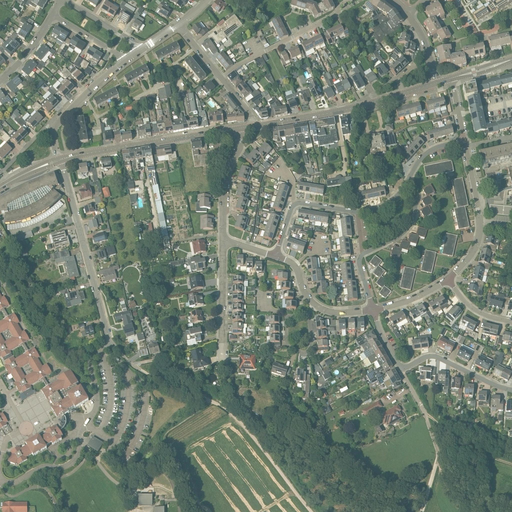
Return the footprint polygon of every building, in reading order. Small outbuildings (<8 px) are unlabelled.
[(37,7),(40,0),(28,0),(25,5),(28,7),(29,5),(35,9),(37,7)] [(43,0),(40,0),(37,7),(40,9),(37,14),(39,16),(47,2),(43,0)] [(186,2),(187,0),(174,0),(172,3),(181,8),(185,2),(186,2)] [(223,12),(227,7),(219,0),(212,8),(218,14),(221,10),(223,12)] [(332,0),(323,0),(323,2),(324,5),(320,6),(324,14),(334,9),(331,3),(332,0)] [(370,0),(365,3),(366,7),(369,6),(376,10),(382,1),(380,0),(375,0),(374,2),(371,0),(370,0)] [(493,3),(492,4),(496,10),(497,12),(503,8),(498,0),(493,3)] [(498,0),(503,8),(509,4),(505,0),(498,0)] [(387,4),(383,2),(382,1),(376,10),(372,13),(370,14),(371,14),(372,13),(373,16),(375,19),(382,14),(381,14),(382,12),(387,4)] [(108,14),(113,6),(107,2),(102,10),(108,14)] [(166,18),(170,12),(167,10),(169,7),(162,2),(158,9),(161,11),(159,14),(166,18)] [(316,6),(308,3),(305,11),(311,13),(314,19),(324,14),(320,6),(317,8),(316,6)] [(375,19),(376,20),(378,23),(395,10),(387,4),(382,12),(381,14),(382,14),(375,19)] [(444,17),(440,8),(438,4),(425,11),(430,21),(424,24),(431,37),(433,36),(437,34),(438,37),(441,43),(451,38),(446,29),(441,32),(435,19),(440,16),(441,19),(440,19),(441,21),(444,19),(443,17),(444,17)] [(492,4),(485,8),(489,14),(496,10),(492,4)] [(113,6),(108,14),(114,17),(119,9),(113,6)] [(484,6),(478,10),(483,18),(489,14),(485,8),(484,6)] [(124,7),(122,10),(121,13),(124,14),(120,21),(126,25),(131,18),(127,16),(130,11),(124,7)] [(395,10),(378,23),(379,25),(380,24),(380,25),(385,21),(387,24),(399,16),(395,10)] [(478,10),(472,14),(477,22),(483,18),(478,10)] [(217,45),(242,25),(234,15),(225,22),(228,26),(216,36),(213,33),(208,37),(211,39),(202,46),(206,51),(209,49),(213,55),(217,51),(212,44),(215,42),(217,45)] [(399,25),(403,22),(399,16),(387,24),(391,30),(399,25)] [(273,27),(281,23),(279,18),(271,22),(273,27)] [(26,24),(27,22),(22,19),(20,23),(24,25),(21,30),(28,34),(32,28),(26,24)] [(138,32),(142,25),(136,21),(131,28),(138,32)] [(402,29),(399,25),(391,30),(387,24),(385,21),(380,25),(372,30),(374,34),(372,35),(378,44),(402,29)] [(201,22),(198,25),(192,29),(197,35),(199,34),(201,37),(209,31),(206,28),(201,22)] [(276,32),(284,28),(281,23),(273,27),(276,32)] [(334,29),(338,37),(344,34),(345,37),(350,35),(346,28),(342,29),(341,26),(334,29)] [(57,40),(62,31),(56,28),(52,34),(50,38),(56,41),(57,40)] [(278,36),(286,32),(284,28),(276,32),(278,36)] [(335,38),(338,37),(334,29),(327,33),(327,34),(324,35),(329,46),(333,44),(333,43),(335,43),(336,41),(335,38)] [(25,40),(28,34),(21,30),(19,35),(14,32),(14,33),(12,31),(11,33),(13,34),(12,35),(16,39),(18,36),(25,40)] [(63,44),(66,38),(68,35),(62,31),(57,40),(63,44)] [(286,32),(278,36),(280,41),(288,37),(286,32)] [(400,39),(399,43),(402,44),(406,44),(408,45),(409,45),(410,38),(408,37),(409,35),(402,34),(401,40),(400,39)] [(14,41),(16,39),(12,35),(9,38),(13,42),(9,46),(15,51),(20,46),(14,41)] [(508,35),(488,39),(490,50),(511,45),(511,51),(511,39),(510,40),(509,35),(508,35)] [(315,38),(319,46),(324,44),(320,36),(315,38)] [(74,38),(68,47),(74,51),(80,42),(74,38)] [(315,49),(319,46),(315,38),(311,41),(315,49)] [(310,51),(315,49),(311,41),(306,43),(310,51)] [(5,51),(10,57),(15,51),(9,46),(5,42),(2,47),(0,48),(0,51),(2,54),(5,51)] [(80,42),(74,51),(75,49),(81,52),(85,45),(80,42)] [(305,53),(310,51),(306,43),(302,45),(305,53)] [(59,55),(65,45),(63,44),(62,46),(60,49),(57,53),(59,55)] [(176,44),(155,55),(159,62),(180,51),(176,44)] [(406,48),(405,54),(412,55),(412,53),(414,53),(415,46),(409,45),(408,45),(406,44),(405,48),(406,48)] [(68,47),(65,45),(59,55),(62,56),(68,47)] [(465,60),(486,55),(483,45),(463,50),(464,55),(450,57),(449,52),(454,52),(453,48),(451,49),(451,47),(436,50),(440,65),(451,63),(451,64),(452,69),(466,66),(466,64),(465,60)] [(53,55),(55,52),(51,49),(49,51),(44,46),(39,51),(45,56),(49,52),(53,55)] [(92,59),(97,52),(91,48),(86,55),(92,59)] [(292,50),(296,58),(301,56),(301,57),(304,56),(301,50),(299,51),(297,48),(292,50)] [(292,60),(296,58),(292,50),(288,52),(290,56),(287,57),(289,61),(289,62),(290,63),(293,61),(292,60)] [(42,61),(45,56),(39,51),(34,57),(40,62),(38,64),(43,67),(45,69),(47,66),(42,61)] [(383,61),(377,52),(376,51),(372,53),(376,59),(377,59),(379,62),(373,65),(376,70),(381,77),(387,73),(382,66),(380,63),(383,61)] [(92,59),(98,62),(103,56),(97,52),(92,59)] [(289,61),(287,57),(285,53),(281,56),(283,59),(280,61),(283,66),(290,63),(289,62),(289,61)] [(391,58),(402,70),(408,65),(408,64),(407,65),(402,58),(398,61),(397,59),(398,59),(393,54),(392,55),(391,53),(389,55),(391,58)] [(219,63),(226,58),(223,54),(216,59),(219,63)] [(222,67),(229,62),(226,58),(219,63),(222,67)] [(396,76),(402,70),(391,58),(396,63),(389,69),(396,76)] [(206,78),(191,59),(184,64),(200,83),(206,78)] [(89,64),(84,60),(80,66),(86,69),(89,64)] [(43,67),(38,64),(37,66),(31,61),(26,66),(33,72),(36,67),(40,70),(43,67)] [(229,62),(222,67),(226,71),(233,66),(229,62)] [(89,64),(86,69),(91,72),(94,67),(89,64)] [(29,76),(33,72),(26,66),(22,72),(27,77),(26,79),(30,83),(33,79),(29,76)] [(238,77),(245,71),(241,66),(227,78),(231,83),(238,77)] [(359,72),(360,73),(363,78),(365,76),(364,73),(362,71),(360,66),(357,67),(357,68),(359,72)] [(63,70),(69,77),(71,75),(73,76),(79,82),(84,78),(78,72),(77,69),(76,70),(74,67),(69,72),(65,68),(63,70)] [(124,78),(128,85),(149,74),(146,67),(124,78)] [(357,68),(353,69),(356,74),(351,77),(358,91),(365,87),(360,79),(363,78),(360,73),(357,68)] [(67,79),(69,77),(63,70),(61,72),(67,79)] [(376,80),(372,73),(366,77),(370,84),(376,80)] [(331,86),(328,80),(326,75),(323,76),(328,86),(322,89),(324,92),(328,100),(334,97),(330,89),(329,87),(331,86)] [(24,88),(28,85),(24,81),(22,83),(17,77),(12,82),(17,88),(21,84),(24,88)] [(242,83),(247,79),(244,77),(242,79),(241,78),(240,80),(239,78),(232,83),(236,88),(242,83)] [(344,91),(338,80),(339,81),(333,83),(331,77),(328,79),(329,80),(328,80),(331,86),(334,85),(335,86),(334,86),(338,95),(344,91)] [(338,80),(344,91),(350,89),(346,80),(343,82),(341,78),(338,80)] [(61,84),(69,92),(74,88),(68,82),(68,81),(65,79),(61,83),(61,84)] [(241,95),(252,86),(254,84),(251,81),(247,83),(248,84),(246,86),(244,84),(237,89),(241,95)] [(13,92),(17,88),(12,82),(6,87),(11,93),(9,94),(13,99),(16,96),(13,92)] [(209,94),(215,88),(210,82),(204,88),(206,91),(204,93),(206,95),(208,94),(209,94)] [(318,90),(315,82),(314,83),(312,84),(311,84),(313,90),(311,91),(315,100),(316,100),(317,101),(320,99),(321,98),(318,90)] [(64,97),(69,92),(61,84),(56,89),(58,91),(64,97)] [(481,108),(479,97),(478,94),(478,93),(477,85),(474,85),(474,86),(470,87),(470,88),(468,89),(467,87),(463,88),(465,100),(467,100),(470,115),(474,135),(485,133),(480,113),(482,112),(481,108)] [(252,86),(241,95),(245,100),(250,95),(253,98),(260,94),(257,90),(256,91),(252,86)] [(53,96),(55,94),(50,89),(48,91),(51,94),(45,100),(47,102),(48,102),(53,108),(58,103),(53,98),(54,97),(53,96)] [(309,89),(295,94),(296,99),(299,98),(301,106),(309,103),(308,101),(307,99),(308,99),(311,98),(309,92),(310,91),(309,89)] [(94,101),(97,108),(119,97),(115,90),(94,101)] [(0,91),(0,102),(4,99),(9,106),(13,103),(7,96),(5,97),(1,91),(0,91)] [(185,96),(189,114),(202,112),(200,104),(195,94),(185,96)] [(295,101),(294,101),(294,100),(296,99),(295,94),(285,97),(287,102),(290,110),(291,109),(291,110),(294,109),(294,108),(297,107),(295,101)] [(224,100),(229,106),(234,111),(239,107),(229,96),(224,100)] [(438,100),(440,109),(446,107),(444,98),(438,100)] [(267,113),(268,119),(272,118),(272,117),(275,117),(281,116),(280,109),(278,110),(274,104),(272,100),(268,103),(270,105),(270,107),(271,110),(270,110),(270,112),(267,113)] [(434,111),(440,109),(438,100),(432,102),(434,111)] [(43,107),(48,113),(53,108),(48,102),(47,102),(43,107)] [(280,109),(281,116),(287,115),(290,115),(288,110),(286,111),(286,107),(282,108),(278,102),(274,104),(276,106),(278,110),(280,109)] [(428,113),(434,111),(432,102),(426,103),(427,109),(424,110),(425,113),(428,112),(428,113)] [(425,113),(424,110),(421,111),(419,104),(413,105),(416,115),(422,113),(422,114),(425,113)] [(410,116),(416,115),(413,105),(408,107),(410,116)] [(229,106),(224,110),(226,114),(227,115),(236,114),(236,113),(234,111),(229,106)] [(268,119),(267,113),(266,110),(259,111),(255,107),(253,109),(261,120),(268,119)] [(405,118),(410,116),(408,107),(402,109),(405,118)] [(399,119),(405,118),(402,109),(396,110),(397,116),(398,118),(395,118),(396,121),(399,120),(399,119)] [(223,122),(222,113),(221,110),(217,110),(218,112),(208,113),(210,123),(215,122),(216,124),(223,122)] [(189,114),(189,118),(193,117),(193,120),(196,119),(197,128),(208,126),(206,116),(204,111),(202,112),(189,114)] [(32,118),(38,124),(43,119),(37,113),(32,118)] [(183,131),(189,130),(184,119),(185,118),(184,117),(182,117),(182,113),(179,114),(180,118),(180,119),(181,119),(183,131)] [(236,113),(236,114),(236,123),(245,122),(244,113),(240,114),(240,113),(236,113)] [(236,114),(227,115),(228,124),(236,123),(236,114)] [(38,124),(32,118),(30,116),(25,121),(21,118),(19,120),(24,125),(26,123),(27,124),(28,123),(33,128),(38,124)] [(173,133),(171,121),(171,118),(166,119),(165,116),(163,117),(163,119),(163,121),(164,125),(166,134),(173,133)] [(121,142),(120,131),(118,123),(117,117),(111,119),(111,122),(110,126),(111,131),(112,140),(113,140),(115,140),(116,143),(121,142)] [(22,128),(24,125),(19,120),(16,118),(15,119),(14,120),(22,128)] [(76,119),(80,143),(88,142),(84,118),(76,119)] [(144,128),(146,138),(152,137),(150,126),(148,118),(143,119),(144,127),(144,128)] [(184,119),(189,130),(197,128),(196,119),(193,120),(190,120),(190,122),(187,123),(185,118),(184,119)] [(348,126),(347,118),(339,119),(340,119),(343,136),(349,134),(348,127),(348,126)] [(180,119),(173,121),(171,121),(173,133),(183,131),(181,119),(180,119)] [(334,120),(314,123),(317,137),(319,137),(326,136),(324,131),(323,128),(329,127),(335,126),(334,120)] [(159,135),(166,134),(164,125),(163,121),(156,122),(157,126),(158,131),(158,130),(159,135)] [(153,136),(159,135),(158,130),(158,131),(157,126),(156,122),(150,123),(151,127),(153,136)] [(111,131),(110,126),(105,127),(104,127),(104,124),(101,124),(101,123),(100,123),(102,134),(105,134),(106,142),(112,140),(111,131)] [(315,143),(318,142),(317,137),(314,123),(309,124),(310,132),(312,132),(313,137),(315,143)] [(369,134),(371,143),(368,143),(370,153),(372,152),(372,155),(377,154),(377,153),(380,152),(381,153),(386,152),(385,147),(396,144),(396,143),(396,144),(392,124),(385,125),(386,131),(383,133),(382,131),(369,134)] [(308,134),(307,125),(300,126),(301,135),(302,136),(303,136),(305,143),(306,146),(312,144),(310,136),(308,134)] [(293,127),(295,138),(296,138),(299,144),(305,143),(303,136),(302,136),(301,135),(300,126),(293,127)] [(334,142),(337,142),(335,126),(329,127),(330,135),(318,138),(320,146),(334,144),(334,142)] [(445,128),(447,136),(453,134),(451,126),(445,128)] [(296,138),(295,138),(293,127),(284,128),(286,141),(288,151),(295,150),(295,148),(296,147),(296,145),(299,144),(296,138)] [(28,134),(22,128),(17,133),(22,139),(28,134)] [(138,139),(146,138),(144,128),(136,129),(138,139)] [(441,137),(447,136),(445,128),(439,130),(441,137)] [(280,139),(278,129),(273,130),(272,132),(273,140),(274,141),(277,141),(277,144),(276,144),(277,146),(274,147),(277,152),(280,150),(286,150),(285,146),(283,146),(281,143),(280,141),(280,139)] [(17,133),(15,132),(14,131),(9,136),(2,130),(0,131),(0,132),(3,136),(9,141),(11,139),(12,139),(17,144),(22,139),(17,133)] [(120,131),(121,142),(132,140),(131,133),(127,134),(125,134),(124,130),(120,131)] [(435,139),(441,137),(439,130),(433,131),(435,139)] [(429,141),(435,139),(433,131),(427,133),(424,134),(425,137),(427,136),(429,141)] [(5,144),(9,141),(3,136),(1,138),(5,141),(0,146),(0,148),(7,155),(12,150),(5,144)] [(413,143),(420,148),(424,143),(420,140),(422,138),(420,136),(418,138),(413,143)] [(207,149),(206,140),(191,143),(193,157),(197,156),(197,154),(199,154),(198,150),(202,150),(207,149)] [(415,153),(420,148),(413,143),(409,147),(415,153)] [(479,153),(482,164),(511,157),(511,143),(511,144),(511,146),(501,148),(501,147),(493,149),(493,150),(479,153)] [(261,149),(268,155),(272,150),(265,144),(261,149)] [(411,157),(415,153),(409,147),(405,152),(411,157)] [(148,172),(151,171),(153,179),(151,179),(152,187),(158,186),(155,171),(151,148),(141,150),(142,159),(145,159),(148,172)] [(163,149),(165,157),(165,161),(177,159),(176,153),(171,153),(170,148),(163,149)] [(158,158),(165,157),(163,149),(156,150),(157,156),(153,156),(154,163),(158,162),(158,158)] [(264,159),(268,155),(261,149),(257,153),(254,150),(254,151),(264,159)] [(141,150),(133,151),(136,165),(137,168),(137,172),(141,171),(140,164),(143,163),(142,159),(141,150)] [(133,165),(136,165),(133,151),(128,152),(130,162),(132,161),(133,165)] [(264,160),(264,159),(254,151),(250,155),(257,161),(258,161),(261,157),(264,160)] [(130,166),(130,162),(128,152),(122,153),(124,167),(125,167),(130,166)] [(407,162),(411,157),(405,152),(401,157),(404,160),(402,162),(404,164),(406,162),(407,162)] [(193,157),(195,168),(201,167),(210,165),(208,154),(197,156),(193,157)] [(253,166),(257,161),(250,155),(246,160),(253,166)] [(103,167),(104,170),(111,169),(110,160),(101,161),(102,167),(103,167)] [(444,162),(447,173),(454,172),(451,161),(444,162)] [(440,175),(447,173),(444,162),(437,164),(440,175)] [(433,176),(440,175),(437,164),(431,165),(433,176)] [(98,178),(96,169),(92,169),(92,168),(87,169),(86,165),(79,166),(81,175),(92,173),(93,177),(93,179),(98,178)] [(426,178),(433,176),(431,165),(423,167),(426,178)] [(489,181),(497,180),(495,170),(499,170),(498,165),(489,166),(490,168),(484,169),(485,174),(487,173),(489,181)] [(240,173),(249,176),(251,170),(242,167),(240,173)] [(247,182),(249,176),(240,173),(238,179),(247,182)] [(5,213),(5,223),(8,223),(11,223),(13,223),(17,222),(19,222),(22,221),(26,220),(30,218),(33,217),(36,216),(39,214),(41,213),(43,212),(45,211),(47,209),(51,207),(54,204),(56,201),(59,199),(61,196),(54,190),(59,189),(58,186),(59,186),(58,183),(58,184),(55,175),(49,177),(49,176),(41,179),(31,184),(30,183),(23,187),(13,192),(5,196),(6,196),(0,199),(0,214),(2,213),(5,213)] [(342,178),(341,177),(338,177),(338,179),(326,181),(327,187),(352,183),(351,177),(342,178)] [(453,188),(464,185),(462,178),(451,181),(453,188)] [(278,191),(287,194),(289,188),(287,188),(288,185),(280,182),(279,185),(280,185),(278,191)] [(238,191),(247,194),(249,189),(250,189),(251,186),(243,183),(242,186),(240,185),(238,191)] [(82,199),(92,196),(89,184),(81,186),(82,190),(79,191),(82,199)] [(429,195),(429,196),(435,192),(430,185),(422,189),(427,197),(429,195)] [(454,195),(465,192),(464,185),(453,188),(454,195)] [(104,197),(105,199),(110,197),(108,188),(102,189),(104,197)] [(378,189),(379,197),(386,196),(384,188),(378,189)] [(245,200),(247,194),(238,191),(236,197),(239,198),(248,201),(245,200)] [(285,200),(287,194),(278,191),(276,197),(285,200)] [(361,202),(367,200),(365,192),(359,193),(361,202)] [(456,202),(467,199),(465,192),(454,195),(456,202)] [(434,203),(429,196),(429,195),(427,197),(421,200),(425,207),(428,206),(434,203)] [(208,204),(208,196),(198,196),(198,201),(200,201),(200,208),(196,208),(196,212),(196,213),(206,213),(207,209),(210,209),(210,204),(208,204)] [(283,206),(285,200),(276,197),(275,203),(283,206)] [(246,207),(248,201),(239,198),(237,204),(246,207)] [(457,208),(465,207),(468,206),(467,199),(456,202),(457,208)] [(281,211),(283,206),(275,203),(273,209),(272,208),(271,211),(273,212),(274,209),(281,211)] [(244,212),(246,207),(237,204),(235,210),(244,212)] [(86,215),(94,213),(94,210),(96,210),(95,205),(84,208),(86,215)] [(432,213),(428,206),(425,207),(420,210),(424,218),(432,213)] [(455,216),(466,214),(465,207),(457,208),(454,209),(455,216)] [(267,220),(269,221),(277,224),(279,218),(278,217),(279,216),(279,214),(273,212),(271,211),(269,211),(267,217),(268,217),(267,220)] [(237,222),(245,225),(247,226),(249,220),(250,217),(241,214),(240,217),(239,217),(237,222)] [(323,214),(321,224),(321,227),(328,228),(328,224),(327,224),(329,215),(323,214)] [(457,223),(468,221),(466,214),(455,216),(457,223)] [(90,230),(98,228),(97,225),(102,224),(100,215),(93,217),(94,222),(89,223),(90,230)] [(211,225),(211,217),(200,217),(200,230),(213,230),(213,225),(211,225)] [(276,229),(277,224),(269,221),(267,226),(276,229)] [(468,221),(457,223),(458,230),(469,228),(468,221)] [(243,231),(245,225),(237,222),(235,228),(243,231)] [(274,235),(276,229),(267,226),(265,232),(274,235)] [(416,235),(419,236),(425,238),(427,230),(418,227),(416,235)] [(109,228),(105,229),(98,231),(100,235),(100,236),(93,238),(94,241),(93,241),(94,244),(94,245),(102,243),(106,242),(104,234),(110,232),(109,228)] [(66,237),(65,231),(59,233),(51,235),(55,249),(62,247),(70,245),(68,237),(66,237)] [(272,241),(274,235),(265,232),(263,238),(272,241)] [(419,236),(416,235),(410,234),(407,242),(410,243),(416,245),(419,236)] [(445,241),(455,243),(457,236),(446,234),(445,241)] [(291,250),(294,241),(295,238),(289,236),(285,248),(291,250)] [(489,248),(496,250),(497,250),(500,241),(496,240),(487,238),(485,244),(490,245),(489,248)] [(408,251),(409,247),(410,245),(410,243),(407,242),(402,240),(399,248),(402,249),(408,251)] [(194,254),(205,252),(204,245),(205,245),(204,241),(192,244),(194,254)] [(297,252),(300,243),(294,241),(291,250),(297,252)] [(454,250),(455,243),(445,241),(443,248),(454,250)] [(306,245),(300,243),(297,252),(303,254),(306,245)] [(107,260),(106,259),(107,259),(106,257),(116,254),(113,246),(111,246),(103,248),(104,252),(97,254),(99,261),(102,260),(103,262),(107,260)] [(402,249),(399,248),(393,246),(390,256),(399,259),(402,249)] [(452,257),(454,250),(443,248),(442,255),(452,257)] [(495,253),(496,250),(489,248),(489,251),(482,250),(481,256),(490,258),(491,252),(495,253)] [(65,258),(63,251),(50,255),(48,256),(49,258),(51,257),(52,261),(55,260),(56,265),(65,262),(69,279),(78,276),(73,257),(69,258),(69,257),(65,258)] [(424,258),(434,260),(436,253),(425,251),(424,258)] [(246,260),(246,256),(241,256),(241,257),(237,257),(237,266),(240,266),(240,268),(240,270),(240,271),(246,271),(246,270),(246,260)] [(378,266),(382,261),(375,256),(369,263),(376,269),(378,266)] [(488,264),(490,258),(481,256),(479,262),(483,263),(483,266),(489,267),(490,265),(488,264)] [(198,257),(190,259),(188,259),(189,266),(187,267),(188,273),(192,273),(191,270),(192,270),(197,269),(197,272),(202,270),(202,269),(205,268),(204,264),(205,264),(204,259),(198,261),(198,257)] [(433,267),(434,260),(424,258),(422,264),(433,267)] [(256,263),(256,259),(250,259),(250,260),(246,260),(246,270),(250,270),(250,271),(256,271),(255,263),(256,263)] [(255,263),(256,271),(256,273),(259,273),(259,274),(265,274),(265,263),(259,262),(259,263),(256,263),(255,263)] [(431,274),(433,267),(422,264),(421,271),(431,274)] [(105,282),(117,279),(114,270),(119,269),(118,266),(113,267),(114,270),(108,271),(109,273),(103,274),(105,282)] [(385,271),(378,266),(376,269),(372,274),(379,279),(381,276),(385,271)] [(489,271),(489,267),(483,266),(482,269),(476,268),(474,274),(483,276),(485,270),(489,271)] [(403,274),(413,277),(415,270),(404,267),(403,274)] [(287,281),(287,280),(287,277),(288,277),(288,271),(277,271),(277,277),(277,281),(280,281),(287,281)] [(412,284),(413,277),(403,274),(401,281),(412,284)] [(482,282),(483,276),(474,274),(473,280),(477,281),(476,284),(483,286),(484,283),(482,282)] [(382,289),(384,287),(388,282),(381,276),(379,279),(375,284),(382,289)] [(201,284),(200,277),(189,279),(191,290),(203,288),(203,284),(201,284)] [(246,278),(241,278),(233,277),(233,281),(232,281),(232,287),(243,287),(244,287),(244,282),(246,280),(246,278)] [(290,290),(290,286),(291,286),(291,280),(287,280),(287,281),(280,281),(280,286),(280,290),(282,290),(290,290)] [(410,291),(412,284),(401,281),(400,288),(410,291)] [(481,292),(483,286),(476,284),(476,287),(469,286),(467,292),(476,294),(477,291),(481,292)] [(244,296),(244,291),(243,291),(243,287),(232,287),(233,287),(233,291),(232,291),(232,296),(243,296),(244,296)] [(384,287),(382,289),(378,294),(385,299),(391,292),(384,287)] [(293,299),(293,296),(294,296),(294,290),(290,290),(282,290),(282,296),(283,296),(283,299),(285,299),(293,299)] [(76,294),(76,292),(68,294),(70,302),(66,303),(67,308),(81,304),(80,301),(85,300),(83,292),(76,294)] [(0,311),(2,310),(4,314),(6,313),(4,309),(7,307),(9,305),(4,296),(2,298),(0,294),(0,311)] [(196,297),(195,294),(189,295),(190,302),(188,302),(189,308),(194,307),(194,306),(197,305),(197,306),(203,305),(201,296),(196,297)] [(495,308),(498,298),(491,297),(492,295),(488,294),(487,301),(490,301),(489,306),(495,308)] [(505,305),(507,298),(508,294),(506,294),(506,296),(505,296),(505,298),(504,298),(505,296),(499,294),(498,298),(495,308),(501,309),(502,305),(505,305)] [(243,300),(243,296),(232,296),(232,297),(233,297),(233,300),(232,300),(232,306),(233,306),(242,306),(243,306),(244,306),(244,300),(243,300)] [(435,301),(441,311),(446,308),(447,309),(449,311),(454,306),(451,304),(452,304),(447,300),(444,302),(442,297),(435,301)] [(293,299),(285,299),(285,305),(286,305),(286,309),(296,309),(296,305),(297,305),(297,299),(293,299)] [(134,301),(128,304),(130,309),(136,306),(134,301)] [(432,316),(441,311),(435,301),(429,305),(430,307),(428,309),(430,312),(432,316)] [(123,323),(133,320),(131,311),(129,312),(129,311),(127,312),(125,305),(120,306),(121,310),(122,310),(123,313),(115,316),(116,321),(122,320),(123,323)] [(243,309),(243,306),(242,306),(233,306),(232,309),(232,315),(242,315),(243,315),(244,315),(243,309)] [(416,309),(420,317),(426,313),(430,319),(433,317),(432,316),(430,312),(428,309),(425,311),(422,306),(416,309)] [(454,320),(461,312),(454,306),(449,311),(447,313),(454,320)] [(414,321),(420,317),(416,309),(409,313),(414,321)] [(195,323),(203,322),(201,311),(191,313),(192,318),(194,318),(195,323)] [(29,340),(24,331),(22,332),(17,324),(19,323),(14,314),(12,315),(8,317),(6,313),(4,314),(6,318),(3,320),(0,322),(0,357),(1,357),(2,359),(3,358),(11,354),(10,351),(18,347),(22,345),(24,349),(26,347),(24,343),(27,342),(27,341),(29,340)] [(395,316),(400,324),(406,320),(408,323),(410,321),(406,314),(404,316),(402,313),(395,316)] [(243,319),(243,315),(242,315),(232,315),(233,315),(233,319),(232,319),(232,324),(242,324),(242,325),(243,325),(243,319)] [(396,325),(400,324),(395,316),(389,320),(392,324),(389,325),(393,332),(398,328),(396,325)] [(326,332),(334,331),(334,328),(327,328),(327,326),(325,326),(325,322),(325,320),(317,317),(316,317),(316,318),(316,323),(316,327),(315,327),(316,333),(326,332)] [(269,327),(279,327),(280,327),(280,321),(279,321),(279,318),(269,318),(269,322),(268,322),(268,327),(269,327),(269,328),(269,327)] [(466,329),(470,321),(463,318),(460,326),(466,329)] [(355,329),(355,333),(356,333),(356,331),(361,330),(360,329),(364,329),(364,319),(360,319),(354,320),(355,329)] [(133,320),(123,323),(125,329),(123,329),(125,335),(126,335),(127,339),(135,337),(134,332),(132,325),(131,321),(133,320)] [(342,336),(346,335),(346,332),(346,330),(345,320),(345,321),(341,321),(335,321),(336,332),(342,332),(342,336)] [(354,320),(351,320),(345,320),(346,330),(346,332),(346,335),(347,335),(347,331),(351,331),(351,330),(355,330),(355,333),(355,329),(354,320)] [(470,321),(466,329),(473,332),(477,325),(470,321)] [(242,328),(242,325),(242,324),(232,324),(232,328),(232,334),(243,334),(243,328),(242,328)] [(489,336),(491,326),(484,325),(483,329),(480,329),(478,335),(477,339),(480,340),(481,334),(489,336)] [(489,336),(492,337),(493,335),(496,336),(498,328),(491,326),(489,336)] [(82,337),(86,336),(94,334),(92,327),(84,329),(85,332),(81,333),(82,337)] [(270,337),(279,336),(280,336),(280,331),(279,331),(279,327),(269,327),(269,328),(269,331),(268,331),(268,337),(269,337),(270,337)] [(188,346),(196,344),(196,343),(201,342),(200,335),(202,335),(200,328),(185,331),(188,346)] [(327,335),(326,332),(316,333),(317,336),(316,336),(317,342),(327,341),(328,341),(328,335),(327,335)] [(359,347),(361,346),(375,338),(372,332),(364,337),(362,338),(361,337),(355,340),(359,347)] [(509,342),(511,335),(504,333),(503,338),(499,337),(497,344),(498,344),(501,345),(502,341),(509,342)] [(269,346),(274,346),(280,346),(280,340),(279,340),(279,336),(270,337),(269,337),(270,340),(269,340),(269,346)] [(419,341),(420,349),(428,348),(427,343),(431,343),(430,336),(425,336),(426,340),(419,341)] [(365,352),(379,344),(375,338),(361,346),(365,352)] [(420,349),(419,341),(413,342),(412,338),(408,339),(408,346),(412,345),(413,350),(420,349)] [(444,350),(448,342),(441,339),(438,347),(444,350)] [(327,345),(327,341),(317,342),(318,346),(317,346),(317,351),(329,350),(328,344),(327,345)] [(448,342),(444,350),(451,353),(454,345),(448,342)] [(151,354),(159,352),(156,344),(149,346),(151,354)] [(369,357),(382,350),(379,344),(365,352),(363,353),(366,359),(369,357)] [(52,373),(47,364),(42,367),(37,359),(39,357),(34,348),(32,350),(32,349),(28,351),(26,347),(24,349),(26,353),(23,355),(15,360),(13,358),(5,363),(6,365),(4,366),(9,375),(11,374),(16,382),(14,384),(19,392),(21,391),(22,393),(23,393),(31,388),(30,386),(38,381),(39,381),(42,379),(44,384),(47,382),(44,378),(47,376),(52,373)] [(462,359),(467,351),(461,348),(457,357),(462,359)] [(138,351),(140,357),(148,356),(147,349),(138,351)] [(201,358),(200,355),(201,355),(200,350),(191,352),(194,364),(193,365),(194,370),(203,368),(208,367),(206,357),(201,358)] [(374,363),(386,356),(382,350),(369,357),(366,359),(363,361),(366,367),(374,363)] [(467,351),(462,359),(468,362),(472,353),(467,351)] [(503,356),(505,356),(506,355),(504,354),(500,353),(499,356),(496,362),(499,364),(503,356)] [(254,369),(254,356),(240,356),(240,364),(238,363),(238,374),(249,374),(249,369),(254,369)] [(382,366),(389,362),(386,356),(374,363),(377,369),(382,366)] [(481,368),(485,360),(479,357),(475,366),(481,368)] [(487,372),(491,365),(493,360),(487,357),(485,360),(481,368),(487,372)] [(330,358),(324,361),(327,366),(333,363),(330,358)] [(371,382),(381,376),(380,373),(384,371),(384,372),(392,367),(389,362),(382,366),(377,369),(373,371),(369,374),(366,375),(370,382),(371,382)] [(289,376),(291,369),(288,368),(288,367),(275,363),(272,372),(285,377),(286,375),(289,376)] [(499,365),(498,365),(497,368),(493,375),(500,378),(505,369),(505,368),(499,365)] [(435,377),(435,370),(431,369),(421,369),(421,372),(420,372),(419,381),(425,381),(430,381),(431,376),(435,377)] [(511,370),(511,372),(505,369),(500,378),(507,381),(508,379),(511,380),(511,370)] [(43,389),(41,391),(46,400),(49,398),(53,407),(51,408),(56,417),(59,416),(68,411),(68,410),(74,407),(75,409),(88,401),(80,388),(78,389),(76,385),(78,384),(70,370),(57,378),(58,381),(52,384),(43,389)] [(304,373),(304,370),(297,370),(297,373),(296,373),(292,383),(293,383),(293,382),(303,383),(303,385),(305,385),(305,392),(302,392),(302,399),(308,400),(308,394),(309,394),(310,376),(305,376),(306,373),(304,373)] [(381,385),(397,376),(394,370),(386,375),(384,376),(383,375),(381,376),(371,382),(372,384),(378,380),(381,385)] [(322,376),(325,380),(331,377),(328,372),(324,375),(322,376)] [(448,394),(449,378),(446,377),(446,373),(438,373),(437,385),(444,385),(444,387),(443,394),(448,394)] [(397,376),(381,385),(379,386),(380,389),(382,392),(401,382),(397,376)] [(461,400),(462,396),(462,386),(459,386),(460,380),(452,380),(451,393),(458,394),(458,396),(458,400),(461,400)] [(321,393),(326,390),(325,388),(328,386),(326,383),(318,388),(321,393)] [(472,398),(473,387),(465,386),(464,396),(468,396),(468,398),(472,398)] [(27,398),(27,399),(35,394),(31,388),(23,393),(27,398)] [(489,406),(489,397),(486,397),(486,394),(479,393),(478,404),(482,404),(482,405),(489,406)] [(503,411),(503,402),(500,402),(500,398),(492,397),(492,411),(496,412),(496,411),(503,411)] [(370,413),(377,409),(374,404),(368,408),(370,413)] [(399,410),(397,407),(382,415),(388,426),(401,419),(402,419),(405,417),(402,413),(400,414),(399,412),(402,411),(401,409),(399,410)] [(361,418),(358,413),(350,418),(353,423),(361,418)] [(34,423),(33,423),(34,426),(41,424),(38,417),(32,419),(34,423)] [(40,438),(39,435),(25,443),(27,445),(21,449),(19,447),(10,452),(12,454),(9,456),(8,463),(15,464),(17,463),(18,465),(27,460),(26,458),(32,454),(33,457),(46,449),(45,446),(51,443),(53,445),(62,440),(60,438),(62,436),(57,427),(55,429),(54,427),(45,432),(46,434),(40,438)] [(98,453),(103,443),(93,437),(87,446),(98,453)] [(152,507),(152,496),(138,496),(138,507),(152,507)] [(28,511),(28,502),(2,502),(2,503),(2,507),(2,511),(28,511)]
